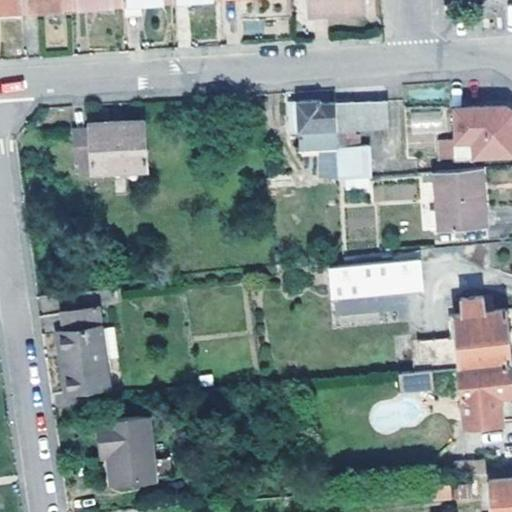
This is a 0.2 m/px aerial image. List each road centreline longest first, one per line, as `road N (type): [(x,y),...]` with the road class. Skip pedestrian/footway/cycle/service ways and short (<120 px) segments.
road 1 (residential): [(0,84),(511,60)]
road 2 (residential): [(46,511),(0,181)]
